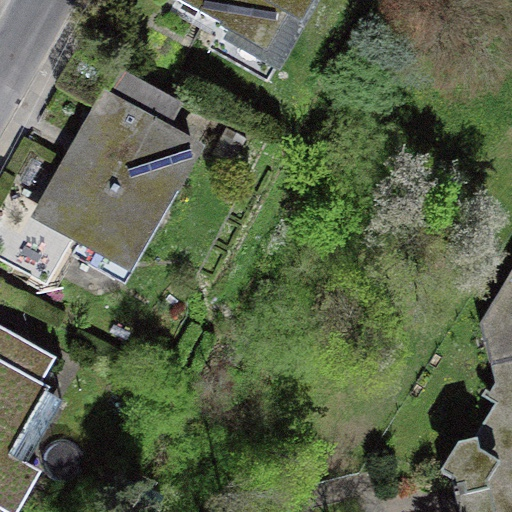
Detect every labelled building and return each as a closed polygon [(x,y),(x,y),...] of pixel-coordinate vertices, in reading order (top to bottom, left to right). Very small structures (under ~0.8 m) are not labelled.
[(181,0),(177,8),(222,33),(209,55),(269,88),(277,74),(283,78),(325,0),(181,0)] [(73,152),(32,226),(131,282),(204,154),(172,136),(186,111),(118,73),(73,152)] [(226,133),(212,158),(232,169),(246,144),(226,133)] [(511,511),(511,271),(480,324),(489,364),(493,384),(484,399),(493,405),(471,439),(457,442),(439,473),(449,479),(457,511),(511,511)] [(0,511),(25,511),(41,486),(26,477),(64,412),(46,402),(49,398),(41,394),(57,367),(0,334),(0,511)]
